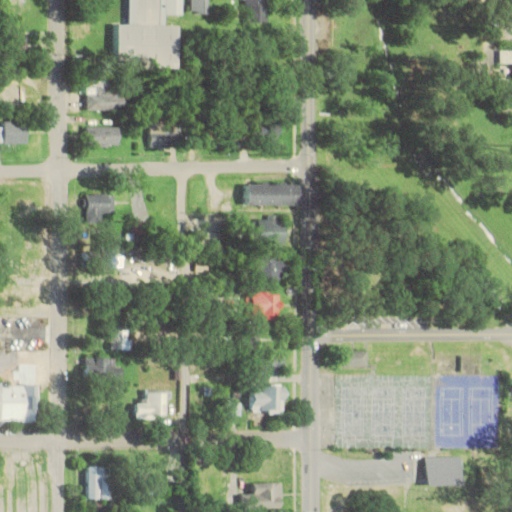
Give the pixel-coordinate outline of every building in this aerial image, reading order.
[(113,67),(174,68),(176,25),(163,24),(164,14),(181,14),(181,0),(126,0),(126,24),(114,24),(113,67)] [(208,0),(189,0),(190,14),(208,14),(208,0)] [(26,36),(4,36),(4,55),(26,55),(26,36)] [(511,49),(498,50),(498,63),(511,63),(511,49)] [(16,79),(2,79),(2,106),(25,106),(25,85),(16,85),(16,79)] [(84,109),(120,109),(120,91),(107,91),(107,80),(84,80),(84,109)] [(148,121),(148,147),(179,147),(179,121),(148,121)] [(0,143),(25,143),(25,123),(0,123),(0,143)] [(258,145),(277,145),(277,124),(258,124),(258,145)] [(84,146),(116,146),(116,126),(84,126),(84,146)] [(293,204),(293,183),(243,183),(243,204),(293,204)] [(82,193),(82,222),(101,222),(101,213),(111,213),(111,193),(82,193)] [(279,219),(254,219),(254,243),(279,243),(279,219)] [(281,256),(254,256),(254,279),(281,279),(281,256)] [(9,278),(27,278),(27,267),(9,267),(9,278)] [(277,317),(277,292),(249,292),(249,317),(277,317)] [(105,342),(127,345),(130,323),(108,320),(105,342)] [(0,325),(0,341),(29,342),(29,326),(0,325)] [(262,334),(256,334),(256,325),(238,325),(238,346),(262,346),(262,334)] [(367,350),(343,351),(343,367),(367,366),(367,350)] [(281,377),(281,356),(257,356),(256,375),(268,375),(268,377),(281,377)] [(122,361),(99,361),(99,383),(122,383),(122,361)] [(0,421),(38,421),(38,384),(0,384),(0,421)] [(281,385),(249,385),(249,413),(281,413),(281,385)] [(165,407),(181,407),(181,396),(135,396),(135,415),(165,415),(165,407)] [(240,415),(240,403),(228,403),(228,415),(240,415)] [(423,457),(461,456),(461,486),(424,486),(423,457)] [(196,465),(198,479),(208,478),(206,464),(196,465)] [(84,499),(108,499),(108,465),(84,465),(84,499)] [(144,495),(162,492),(160,475),(142,477),(144,495)] [(280,508),(280,482),(249,482),(249,493),(238,493),(238,508),(280,508)]
